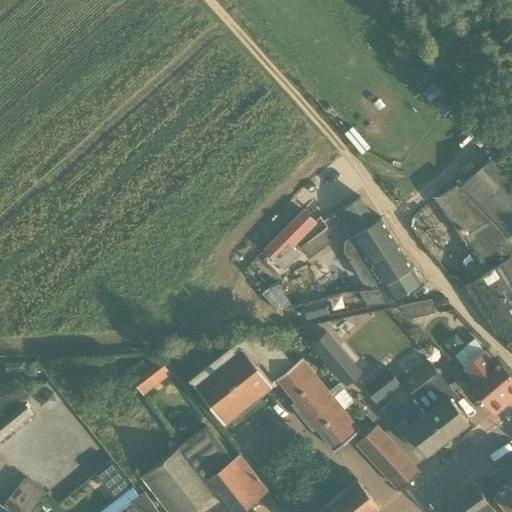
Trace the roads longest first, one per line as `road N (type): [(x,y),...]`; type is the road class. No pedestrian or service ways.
road 1 (unclassified): [(346,148),(448,287),(511,356)]
road 2 (track): [(213,0),(346,148)]
road 3 (tertiary): [(405,511),(511,428)]
